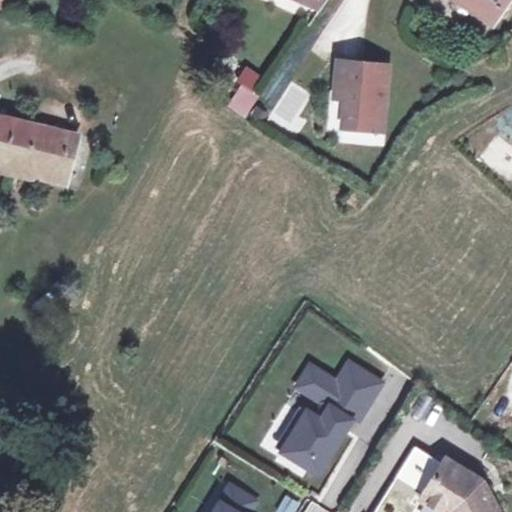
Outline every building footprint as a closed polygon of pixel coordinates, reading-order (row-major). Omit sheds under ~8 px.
[(0,0),(0,7),(11,11),(15,0),(0,0)] [(303,0),(310,3),(324,13),(333,0),(303,0)] [(511,0),(467,0),(498,22),(511,1),(511,0)] [(349,131),(390,134),(395,69),(344,65),(341,103),(352,103),(349,131)] [(248,118),(258,94),(251,91),(259,72),(244,66),(226,109),(248,118)] [(289,132),(314,96),(293,81),(268,118),(289,132)] [(0,165),(68,184),(81,139),(0,118),(0,165)] [(507,179),(511,172),(511,146),(497,134),(479,155),(507,179)] [(311,407),(286,448),(313,465),(325,445),(335,451),(350,427),(340,421),(346,412),(355,417),(362,407),(367,410),(386,380),(353,360),(341,379),(314,362),(300,384),(333,404),(325,416),(311,407)] [(426,494),(451,510),(452,511),(505,511),(489,481),(452,456),(449,460),(421,442),(402,471),(430,489),(426,494)] [(251,511),(261,498),(234,481),(214,511),(251,511)] [(284,496),(277,511),(294,511),(298,501),(284,496)]
